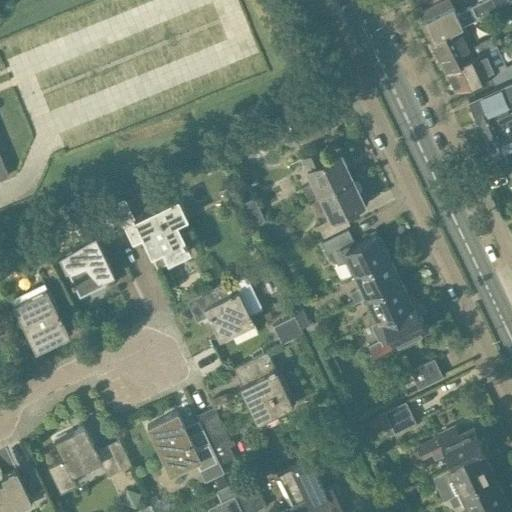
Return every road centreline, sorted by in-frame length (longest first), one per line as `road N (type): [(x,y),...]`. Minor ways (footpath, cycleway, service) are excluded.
road 1 (residential): [(348,0),(340,34),(511,404)]
road 2 (secondary): [(511,339),(348,0)]
road 3 (residential): [(0,422),(24,398),(111,357),(137,350),(158,359)]
